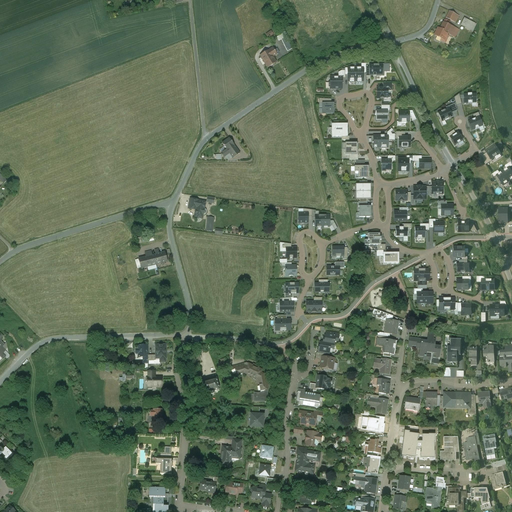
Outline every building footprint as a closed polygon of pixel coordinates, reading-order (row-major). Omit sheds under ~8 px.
[(456,15),(449,11),(446,19),(453,22),(456,15)] [(469,21),(464,18),(461,26),(465,28),(469,21)] [(440,30),(447,34),(451,36),(454,28),(448,25),(450,22),(445,20),(440,30)] [(473,23),(469,21),(465,28),(465,29),(469,31),(473,23)] [(447,34),(440,30),(438,29),(437,30),(436,31),(436,32),(434,36),(441,39),(440,41),(445,43),(448,36),(446,35),(447,34)] [(472,33),(471,35),(468,33),(465,38),(473,42),(476,35),(472,33)] [(282,40),(288,51),(292,49),(285,34),(278,37),(280,41),(282,40)] [(272,57),(269,51),(260,56),(267,68),(276,63),(272,57)] [(379,65),(369,65),(369,68),(369,76),(376,76),(384,76),(384,64),(379,64),(379,65)] [(369,76),(369,68),(366,68),(366,77),(376,76),(369,76)] [(330,77),(330,89),(342,89),(342,78),(342,77),(338,77),(330,77)] [(384,88),(377,88),(377,98),(391,98),(391,94),(387,94),(387,91),(387,88),(384,88)] [(471,94),(467,94),(467,95),(464,95),(464,99),(464,104),(468,104),(472,104),(472,103),(476,103),(475,94),(471,94)] [(322,104),(322,114),(334,114),(334,103),(331,104),(322,104)] [(446,107),(447,109),(448,108),(451,114),(457,111),(455,103),(446,107)] [(441,122),(446,121),(445,120),(452,117),(451,114),(448,108),(447,109),(437,113),(441,122)] [(376,110),(376,116),(376,121),(382,121),(382,120),(387,120),(387,112),(387,110),(381,110),(376,110)] [(408,112),(399,112),(399,122),(401,122),(401,124),(406,123),(406,122),(409,122),(409,116),(409,112),(408,112)] [(472,121),(468,123),(471,131),(475,129),(479,128),(483,126),(479,117),(474,119),(471,120),(472,121)] [(338,125),(334,125),(332,125),(332,137),(341,137),(347,137),(347,125),(338,125)] [(458,132),(449,137),(455,146),(463,141),(458,132)] [(380,136),(373,136),(373,148),(388,148),(388,141),(388,136),(384,136),(380,136)] [(405,137),(399,138),(399,148),(410,147),(410,137),(405,137)] [(236,149),(229,139),(230,139),(229,138),(222,144),(223,144),(227,150),(230,153),(236,149)] [(357,143),(342,144),(342,150),(345,150),(345,156),(349,155),(357,155),(357,143)] [(491,160),(500,154),(494,145),(485,151),(491,160)] [(236,149),(230,153),(233,158),(240,153),(236,149)] [(398,159),(398,171),(408,171),(408,164),(408,159),(406,159),(398,159)] [(387,160),(381,160),(381,171),(386,171),(386,170),(391,170),(391,162),(391,160),(387,160)] [(419,162),(419,169),(430,169),(430,160),(419,160),(419,162)] [(484,168),(478,160),(468,166),(473,175),(484,168)] [(358,179),(368,179),(368,167),(363,167),(360,167),(354,167),(354,172),(358,172),(358,179)] [(509,182),(511,180),(511,172),(509,168),(503,172),(509,182)] [(503,186),(509,182),(503,172),(496,176),(503,186)] [(431,195),(432,195),(443,195),(443,182),(431,183),(431,187),(431,195)] [(425,187),(413,187),(413,196),(413,199),(415,199),(425,199),(425,193),(425,187)] [(406,191),(395,191),(396,201),(406,201),(407,201),(406,193),(406,191)] [(198,201),(190,199),(188,209),(196,211),(198,201)] [(205,203),(198,201),(196,211),(195,217),(202,219),(203,215),(204,215),(205,215),(205,214),(206,214),(206,213),(206,212),(206,211),(205,210),(204,209),(205,203)] [(452,216),(452,205),(446,205),(441,205),(441,207),(441,216),(452,216)] [(367,207),(359,207),(359,218),(371,218),(371,207),(367,207)] [(508,223),(508,208),(498,208),(499,223),(508,223)] [(407,210),(394,210),(394,222),(407,221),(407,210)] [(303,213),(298,213),(298,224),(308,224),(308,217),(308,213),(303,213)] [(433,223),(433,233),(443,233),(443,223),(435,223),(433,223)] [(469,223),(458,223),(458,233),(469,232),(469,231),(469,224),(469,223)] [(420,227),(414,228),(415,239),(425,239),(425,230),(425,227),(420,227)] [(395,229),(396,237),(399,237),(399,238),(403,238),(403,237),(407,237),(407,230),(407,229),(403,229),(403,228),(402,228),(399,228),(399,229),(395,229)] [(380,234),(368,234),(368,241),(369,241),(369,245),(377,245),(380,245),(380,234)] [(339,247),(332,247),(332,256),(336,256),(336,257),(344,257),(344,248),(339,248),(339,247)] [(291,248),(286,248),(286,249),(286,258),(296,258),(296,248),(291,248)] [(465,248),(453,248),(453,257),(465,257),(465,248)] [(147,258),(139,260),(141,269),(166,262),(164,253),(159,255),(156,255),(152,257),(147,258)] [(398,264),(398,254),(385,254),(383,254),(383,257),(383,262),(387,262),(387,264),(398,264)] [(470,273),(470,264),(467,264),(459,264),(456,264),(456,274),(470,273)] [(414,270),(414,279),(416,278),(416,282),(429,282),(429,270),(425,270),(424,267),(421,268),(419,265),(415,267),(415,270),(414,270)] [(296,267),(286,267),(287,276),(296,276),(296,267)] [(326,267),(326,276),(340,276),(339,267),(326,267)] [(468,280),(457,280),(457,290),(468,290),(468,285),(468,280)] [(485,280),(482,280),(482,283),(482,291),(490,291),(490,290),(494,290),(494,280),(485,280)] [(328,283),(319,283),(314,283),(314,293),(329,293),(329,283),(328,283)] [(298,284),(286,284),(286,294),(293,294),(298,294),(298,284)] [(432,304),(432,293),(422,293),(417,293),(417,295),(417,303),(427,303),(427,304),(432,304)] [(282,302),(280,302),(280,312),(293,312),(293,302),(291,302),(282,302)] [(313,302),(306,302),(306,312),(311,312),(316,312),(321,312),(321,302),(313,302)] [(461,305),(461,312),(461,315),(466,315),(471,315),(471,305),(461,305)] [(490,305),(490,316),(496,316),(496,315),(499,315),(499,316),(504,316),(504,305),(500,305),(490,305)] [(387,314),(374,310),(371,317),(385,322),(387,314)] [(393,316),(387,314),(385,322),(387,323),(387,320),(392,321),(393,316)] [(290,320),(286,320),(277,320),(275,320),(275,331),(290,331),(290,320)] [(392,321),(387,320),(387,323),(385,334),(390,334),(397,335),(399,321),(392,321)] [(436,335),(428,334),(428,338),(421,336),(421,340),(409,338),(408,345),(416,346),(416,349),(420,349),(419,356),(425,357),(426,355),(425,355),(426,352),(433,353),(431,364),(438,365),(440,354),(441,347),(435,346),(436,335)] [(338,337),(326,335),(325,338),(324,338),(323,343),(321,342),(334,345),(334,341),(338,342),(338,337)] [(388,340),(376,339),(379,339),(378,345),(386,346),(385,354),(383,353),(383,354),(389,355),(394,355),(396,341),(388,340)] [(450,343),(450,347),(447,347),(447,359),(449,359),(448,363),(458,363),(458,356),(461,356),(461,340),(449,339),(449,343),(450,343)] [(321,342),(320,346),(319,345),(318,350),(329,352),(330,349),(333,349),(334,345),(321,342)] [(154,355),(154,359),(158,359),(158,362),(165,361),(165,359),(166,358),(166,344),(154,344),(154,355)] [(147,346),(138,346),(138,350),(137,350),(137,353),(139,353),(139,357),(140,357),(143,357),(143,359),(143,364),(144,364),(146,364),(146,363),(147,363),(147,364),(147,360),(147,355),(147,346)] [(492,348),(484,348),(484,357),(488,356),(488,363),(495,362),(494,350),(494,347),(492,348)] [(478,348),(468,348),(468,352),(470,352),(469,365),(477,365),(478,348)] [(511,355),(507,355),(507,352),(500,353),(500,361),(501,360),(502,366),(506,365),(506,367),(506,366),(509,366),(509,372),(511,371),(511,355)] [(323,357),(322,357),(321,361),(320,368),(332,370),(333,363),(334,363),(335,359),(323,357)] [(391,361),(382,360),(382,361),(375,360),(374,366),(381,367),(380,373),(389,374),(391,361)] [(244,363),(231,367),(233,375),(243,372),(245,372),(244,373),(258,379),(259,379),(261,385),(259,386),(257,387),(258,391),(260,391),(260,392),(264,392),(267,392),(267,389),(267,387),(268,386),(267,380),(265,381),(263,375),(261,373),(262,370),(260,369),(258,369),(259,367),(253,364),(253,366),(248,364),(248,365),(246,364),(245,364),(244,363)] [(324,377),(318,376),(316,385),(316,388),(316,389),(327,390),(326,389),(327,386),(330,386),(330,384),(331,384),(332,383),(331,382),(331,380),(328,380),(323,379),(324,377)] [(148,378),(147,378),(148,386),(147,386),(147,387),(161,387),(161,378),(154,378),(148,378)] [(216,379),(201,382),(204,394),(211,392),(210,393),(211,395),(212,395),(214,394),(214,391),(219,390),(218,385),(219,385),(219,384),(218,384),(216,379)] [(384,380),(374,379),(374,380),(373,386),(379,386),(378,394),(388,395),(390,384),(388,384),(388,381),(390,381),(384,380)] [(511,391),(506,393),(506,391),(500,393),(502,400),(507,399),(508,400),(511,398),(511,391)] [(264,394),(254,393),(254,395),(253,401),(253,402),(267,403),(267,392),(264,392),(264,394)] [(304,393),(303,397),(300,397),(298,405),(318,408),(320,395),(304,393)] [(437,393),(426,393),(426,399),(426,401),(425,401),(425,406),(428,406),(429,406),(436,407),(436,402),(437,402),(437,396),(437,393)] [(471,394),(443,393),(443,399),(440,398),(439,407),(439,408),(444,408),(469,411),(469,414),(476,414),(476,404),(475,396),(471,396),(471,394)] [(489,393),(478,394),(478,396),(475,396),(476,404),(480,403),(484,402),(485,407),(491,406),(489,393)] [(379,397),(367,395),(366,400),(369,400),(368,405),(374,406),(374,405),(377,405),(376,413),(386,415),(388,401),(378,400),(379,397)] [(415,399),(407,398),(406,408),(414,409),(413,412),(418,412),(419,400),(415,400),(415,399)] [(162,410),(154,410),(154,411),(150,411),(150,416),(154,416),(154,423),(162,423),(162,410)] [(314,415),(307,414),(308,413),(299,412),(298,417),(301,417),(300,424),(315,427),(316,416),(316,415),(314,415)] [(252,414),(251,414),(250,422),(253,422),(253,427),(263,428),(263,415),(259,415),(252,414)] [(383,435),(385,421),(375,419),(376,416),(372,415),(371,419),(362,417),(361,427),(368,427),(367,433),(383,435)] [(435,435),(404,432),(402,455),(433,458),(435,435)] [(317,434),(308,433),(306,445),(317,447),(318,444),(320,442),(321,436),(317,435),(317,434)] [(478,434),(473,435),(474,438),(467,439),(468,443),(465,444),(466,447),(464,447),(465,452),(465,453),(469,452),(469,455),(467,455),(468,460),(475,459),(475,461),(478,460),(478,457),(479,457),(478,453),(477,449),(476,450),(475,447),(477,447),(476,446),(480,445),(478,434)] [(495,435),(483,437),(484,443),(485,443),(486,445),(485,446),(485,450),(486,450),(488,450),(489,456),(495,455),(494,449),(496,449),(495,443),(496,443),(495,435)] [(232,448),(222,447),(220,466),(230,468),(230,463),(231,457),(239,458),(241,449),(240,449),(241,441),(233,440),(232,448)] [(375,441),(370,440),(370,442),(366,442),(365,446),(367,446),(366,452),(381,454),(382,449),(380,449),(380,448),(381,447),(381,446),(381,445),(380,444),(378,444),(378,443),(379,441),(375,441)] [(454,443),(445,443),(445,452),(440,452),(440,460),(456,460),(456,453),(456,443),(454,443)] [(6,446),(2,450),(4,452),(2,453),(1,454),(4,457),(3,458),(6,461),(13,454),(6,446)] [(273,448),(262,446),(260,458),(272,460),(273,448)] [(306,448),(298,447),(296,454),(298,455),(297,460),(298,460),(298,462),(297,462),(295,471),(305,473),(305,472),(309,472),(308,473),(313,474),(314,466),(306,465),(307,464),(308,464),(309,463),(308,462),(308,461),(307,461),(307,460),(318,461),(320,454),(306,451),(306,448)] [(373,459),(364,458),(363,466),(369,467),(368,473),(376,474),(377,474),(379,464),(380,460),(373,459)] [(160,459),(160,464),(159,474),(171,474),(171,460),(160,459)] [(505,460),(492,464),(493,469),(503,466),(506,465),(505,460)] [(271,465),(259,464),(258,475),(269,477),(271,465)] [(503,466),(497,468),(498,474),(505,472),(503,466)] [(499,475),(490,477),(493,488),(501,486),(502,488),(507,486),(504,477),(506,476),(505,472),(498,474),(499,475)] [(377,480),(366,479),(365,479),(365,475),(355,474),(355,478),(354,478),(354,481),(353,481),(353,484),(355,485),(355,484),(361,485),(362,484),(365,484),(364,493),(375,494),(377,480)] [(409,478),(400,477),(398,489),(407,490),(408,490),(409,478)] [(444,478),(437,477),(436,484),(438,484),(442,484),(442,490),(445,490),(445,484),(444,484),(445,481),(443,481),(444,478)] [(210,482),(201,481),(199,490),(206,491),(206,492),(211,493),(211,491),(215,491),(216,484),(213,484),(210,483),(210,482)] [(243,485),(229,483),(228,488),(229,488),(229,493),(230,494),(235,495),(237,494),(237,492),(239,492),(239,493),(241,493),(242,492),(243,485)] [(437,491),(433,491),(433,490),(426,489),(425,500),(433,501),(432,506),(439,507),(442,490),(442,484),(438,484),(437,491)] [(165,488),(149,488),(149,489),(149,498),(152,498),(152,508),(153,508),(157,508),(157,506),(163,506),(163,498),(165,498),(165,488)] [(257,488),(257,489),(252,488),(251,489),(250,491),(251,492),(252,493),(252,497),(256,497),(256,498),(259,499),(259,500),(263,500),(262,506),(268,507),(269,504),(270,504),(272,496),(265,494),(265,491),(259,490),(259,488),(257,488)] [(456,489),(451,489),(451,491),(448,491),(447,495),(449,495),(449,499),(451,499),(451,504),(455,504),(455,505),(455,506),(457,506),(457,511),(464,511),(464,499),(467,499),(467,492),(456,492),(456,489)] [(481,489),(470,489),(470,498),(482,498),(485,507),(486,507),(487,510),(492,509),(491,507),(489,498),(488,491),(481,491),(481,489)] [(305,493),(302,492),(301,495),(302,495),(301,499),(300,503),(308,504),(308,502),(311,500),(315,501),(315,495),(312,495),(312,494),(305,493)] [(375,497),(361,495),(361,500),(355,499),(355,504),(362,506),(362,511),(363,511),(365,511),(372,511),(374,507),(372,507),(372,504),(373,504),(374,501),(375,497)] [(396,496),(395,496),(393,510),(401,511),(402,502),(404,502),(405,497),(404,497),(396,496)]
